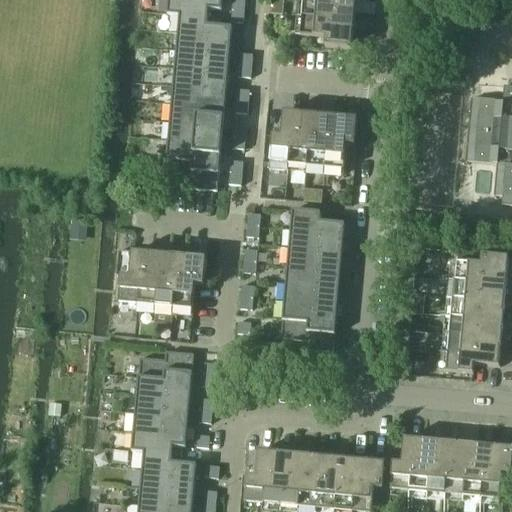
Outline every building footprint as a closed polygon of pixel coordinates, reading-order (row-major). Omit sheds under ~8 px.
[(169,0),(168,15),(180,16),(207,19),(208,10),(220,11),(221,0),(169,0)] [(238,0),(233,0),(232,11),(244,13),(245,1),(238,0)] [(271,0),(271,5),(270,16),(283,17),(283,0),(271,0)] [(304,0),(304,1),(330,3),(329,13),(355,15),(356,0),(304,0)] [(304,1),(303,19),(328,21),(328,30),(354,33),(355,15),(329,13),(330,3),(304,1)] [(232,11),(231,23),(243,24),(244,13),(232,11)] [(180,16),(179,34),(204,37),(203,45),(229,48),(231,29),(206,27),(207,19),(180,16)] [(352,51),(354,33),(328,30),(328,21),(303,19),(301,37),(326,40),(325,49),(352,51)] [(179,34),(177,52),(202,55),(201,64),(228,66),(229,48),(203,45),(204,37),(179,34)] [(177,52),(175,70),(200,73),(200,82),(226,84),(228,66),(201,64),(202,55),(177,52)] [(240,55),(239,67),(252,68),(252,56),(240,55)] [(239,67),(238,79),(250,80),(252,68),(239,67)] [(175,70),(174,88),(199,91),(198,100),(225,102),(226,84),(200,82),(200,73),(175,70)] [(174,88),(172,106),(197,109),(196,118),(223,120),(225,102),(198,100),(199,91),(174,88)] [(471,101),(466,164),(497,167),(494,199),(502,199),(502,207),(511,207),(511,88),(504,88),(502,104),(494,103),(471,101)] [(237,91),(236,103),(248,104),(249,92),(237,91)] [(236,103),(235,115),(247,116),(248,104),(236,103)] [(172,106),(171,124),(196,127),(195,135),(221,138),(223,120),(196,118),(197,109),(172,106)] [(273,138),(270,171),(289,172),(292,141),(300,141),(302,116),(285,114),(283,139),(273,138)] [(292,141),(289,172),(291,173),(306,174),(307,168),(309,142),(318,143),(318,137),(320,117),(302,116),(300,141),(292,141)] [(309,142),(307,168),(325,169),(327,144),(336,145),(336,137),(338,119),(320,117),(318,137),(318,143),(309,142)] [(327,144),(325,169),(344,171),(346,147),(355,148),(358,120),(338,119),(336,137),(336,145),(327,144)] [(171,124),(169,142),(194,145),(193,153),(220,156),(221,138),(195,135),(196,127),(171,124)] [(234,127),(233,139),(245,140),(246,129),(234,127)] [(233,139),(232,150),(244,151),(245,140),(233,139)] [(169,142),(167,160),(192,163),(192,171),(218,174),(220,156),(193,153),(194,145),(169,142)] [(167,160),(166,178),(191,181),(190,190),(216,192),(218,174),(192,171),(192,163),(167,160)] [(231,163),(230,175),(242,176),(243,164),(231,163)] [(230,175),(229,187),(235,187),(236,187),(241,188),(242,176),(230,175)] [(293,212),(291,231),(318,234),(318,241),(342,244),(344,226),(319,223),(320,214),(293,212)] [(413,216),(401,215),(399,236),(411,237),(413,216)] [(249,217),(248,227),(260,228),(261,218),(253,217),(249,217)] [(248,227),(246,238),(259,240),(260,228),(248,227)] [(291,231),(289,249),(317,252),(316,260),(340,262),(342,244),(318,241),(318,234),(291,231)] [(289,249),(288,267),(315,269),(314,278),(339,280),(340,262),(316,260),(317,252),(289,249)] [(245,251),(244,263),(256,264),(257,252),(245,251)] [(456,263),(454,282),(481,284),(482,276),(507,279),(509,259),(482,256),(483,254),(458,252),(457,263),(456,263)] [(119,253),(117,279),(121,279),(119,305),(136,306),(139,280),(149,281),(151,256),(133,254),(119,253)] [(139,280),(136,306),(155,308),(157,282),(166,283),(169,257),(151,256),(149,281),(139,280)] [(157,282),(155,308),(173,310),(176,284),(185,285),(187,259),(169,257),(166,283),(157,282)] [(176,284),(173,310),(192,311),(194,286),(204,287),(206,260),(187,259),(185,285),(176,284)] [(255,275),(256,264),(244,263),(243,274),(255,275)] [(288,267),(286,285),(313,287),(313,296),(337,298),(339,280),(314,278),(315,269),(288,267)] [(454,282),(453,299),(480,302),(480,294),(506,296),(507,279),(482,276),(481,284),(454,282)] [(286,285),(284,303),(312,305),(311,314),(335,316),(337,298),(313,296),(313,287),(286,285)] [(242,287),(241,299),(253,300),(254,288),(242,287)] [(453,299),(451,318),(478,320),(479,312),(504,315),(506,296),(480,294),(480,302),(453,299)] [(252,311),(253,300),(241,299),(240,310),(252,311)] [(284,303),(282,322),(310,324),(309,332),(334,335),(335,316),(311,314),(312,305),(284,303)] [(451,318),(449,335),(476,338),(477,331),(503,333),(504,315),(479,312),(478,320),(451,318)] [(282,322),(281,340),(307,343),(306,350),(332,353),(334,335),(309,332),(310,324),(282,322)] [(251,325),(238,324),(237,335),(250,336),(251,325)] [(449,335),(448,353),(474,356),(475,348),(501,351),(503,333),(477,331),(476,338),(449,335)] [(499,369),(501,351),(475,348),(474,356),(448,353),(446,372),(473,375),(474,367),(499,369)] [(140,361),(139,379),(165,382),(166,372),(191,375),(193,356),(168,354),(167,364),(140,361)] [(204,366),(203,378),(216,379),(216,377),(217,367),(204,366)] [(139,379),(137,398),(164,400),(164,390),(190,393),(191,375),(166,372),(165,382),(139,379)] [(203,378),(202,389),(215,390),(215,388),(216,379),(203,378)] [(137,398),(135,416),(162,418),(163,408),(188,411),(190,393),(164,390),(164,400),(137,398)] [(201,402),(200,414),(211,415),(212,403),(201,402)] [(135,416),(134,434),(160,437),(161,428),(186,430),(188,411),(163,408),(162,418),(135,416)] [(200,414),(199,425),(210,426),(211,415),(200,414)] [(132,452),(145,454),(171,456),(172,448),(185,449),(186,430),(161,428),(160,437),(134,434),(132,452)] [(210,438),(198,437),(197,448),(209,449),(210,438)] [(393,464),(391,491),(409,493),(411,466),(422,467),(424,440),(406,439),(405,439),(403,465),(393,464)] [(411,466),(409,493),(426,494),(429,468),(439,469),(442,442),(424,440),(422,467),(411,466)] [(429,468),(426,494),(445,495),(447,469),(458,471),(460,443),(442,442),(439,469),(429,468)] [(447,469),(445,495),(464,497),(466,471),(475,472),(478,444),(460,443),(458,471),(447,469)] [(466,471),(464,497),(481,498),(483,473),(493,474),(495,445),(478,444),(475,472),(466,471)] [(483,473),(481,498),(501,499),(503,476),(511,476),(511,469),(511,446),(495,445),(493,474),(483,473)] [(245,505),(264,506),(266,480),(274,481),(277,454),(259,453),(257,478),(247,477),(245,505)] [(145,454),(143,472),(168,474),(167,482),(194,484),(196,467),(171,464),(171,456),(145,454)] [(266,480),(264,506),(282,508),(284,481),(292,482),(295,456),(277,454),(274,481),(266,480)] [(284,481),(282,508),(299,509),(302,483),(310,484),(313,457),(295,456),(292,482),(284,481)] [(302,483),(299,509),(317,511),(320,485),(328,486),(331,459),(313,457),(310,484),(302,483)] [(320,485),(317,511),(331,511),(334,511),(337,486),(346,487),(349,460),(331,459),(328,486),(320,485)] [(337,486),(334,511),(353,511),(356,488),(364,489),(367,462),(349,460),(346,487),(337,486)] [(356,488),(353,511),(372,511),(375,490),(383,491),(386,464),(367,462),(364,489),(356,488)] [(207,468),(206,480),(218,481),(219,470),(207,468)] [(143,472),(142,490),(166,492),(166,500),(193,502),(194,484),(167,482),(168,474),(143,472)] [(142,490),(140,508),(165,510),(164,511),(191,511),(193,502),(166,500),(166,492),(142,490)] [(205,492),(204,503),(217,505),(218,493),(205,492)] [(216,511),(217,505),(204,503),(203,511),(216,511)]
